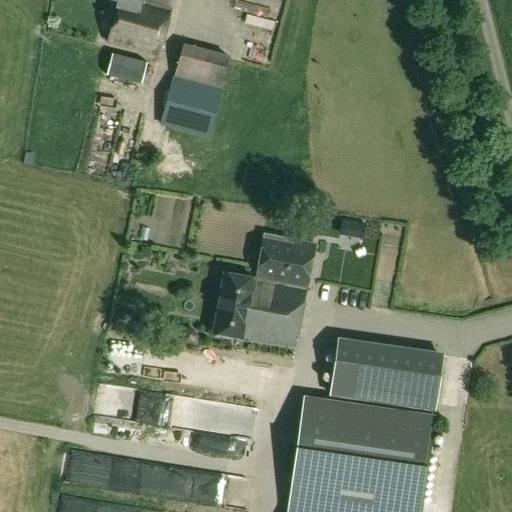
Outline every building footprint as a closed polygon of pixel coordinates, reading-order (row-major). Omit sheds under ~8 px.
[(159,54),(171,9),(142,2),(140,6),(119,0),(108,41),(159,54)] [(142,2),(171,9),(173,0),(118,0),(119,0),(140,6),(142,2)] [(230,56),(183,43),(161,122),(208,135),(230,56)] [(101,54),(99,73),(123,76),(125,57),(101,54)] [(127,70),(142,74),(147,58),(131,54),(127,70)] [(109,170),(110,149),(86,148),(85,169),(109,170)] [(295,346),(314,242),(263,232),(255,277),(223,271),(212,331),(295,346)] [(100,368),(188,380),(192,351),(104,339),(100,368)] [(443,354),(337,339),(330,390),(435,405),(443,354)] [(92,407),(192,422),(195,402),(176,399),(177,392),(96,379),(92,407)] [(303,395),(286,511),(422,511),(435,414),(303,395)] [(241,428),(242,403),(222,401),(221,427),(241,428)] [(130,465),(109,463),(107,480),(128,482),(130,465)] [(178,467),(178,497),(216,498),(216,468),(178,467)] [(217,500),(215,511),(223,511),(240,511),(242,504),(217,500)]
